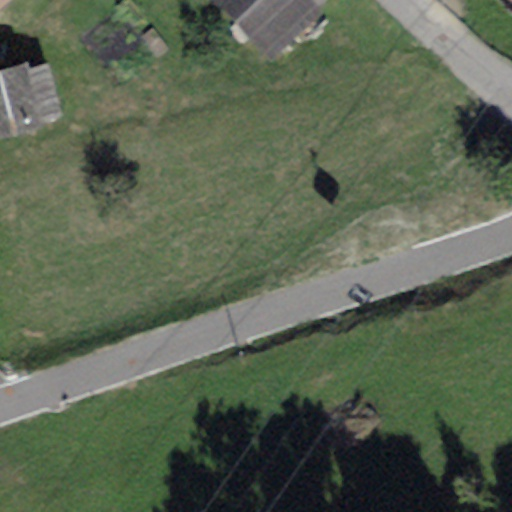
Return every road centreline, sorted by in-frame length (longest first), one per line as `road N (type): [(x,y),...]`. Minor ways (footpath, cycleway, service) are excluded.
road 1 (residential): [(511,230),(449,259),(0,411)]
road 2 (residential): [(398,0),(463,66),(511,100)]
